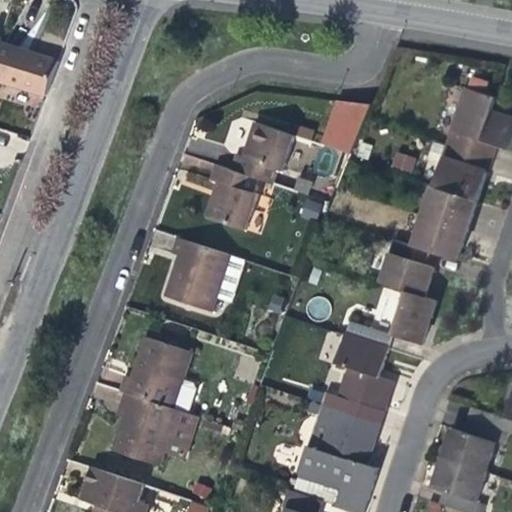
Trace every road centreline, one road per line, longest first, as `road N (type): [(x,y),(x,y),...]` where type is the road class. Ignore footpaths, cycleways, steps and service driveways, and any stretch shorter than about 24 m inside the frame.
road 1 (residential): [(21,511),(178,99),(214,73),(259,57),(339,70),(367,64),(381,13)]
road 2 (residential): [(148,0),(0,374)]
road 3 (residential): [(379,511),(417,390),(447,354),(511,343)]
road 4 (tertiary): [(381,13),(511,34)]
